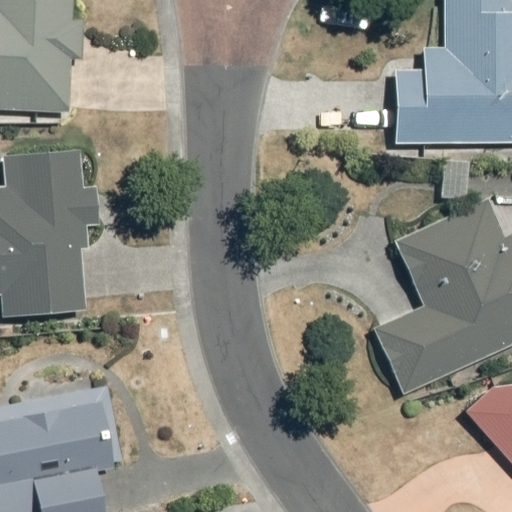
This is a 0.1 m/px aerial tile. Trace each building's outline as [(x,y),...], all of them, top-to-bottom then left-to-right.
[(0,0),(0,107),(70,108),(79,0),(0,0)] [(404,65),(404,143),(511,142),(511,0),(450,0),(450,45),(431,45),(430,65),(404,65)] [(0,298),(10,298),(11,313),(95,308),(92,245),(109,244),(106,182),(94,183),(92,145),(29,148),(31,182),(0,183),(0,298)] [(475,154),(437,151),(434,194),(471,197),(475,154)] [(434,307),(384,329),(409,387),(511,342),(511,235),(497,201),(405,241),(434,307)] [(511,511),(511,376),(475,406),(511,451),(511,511)] [(0,511),(110,511),(107,467),(123,466),(118,392),(0,400),(0,511)]
